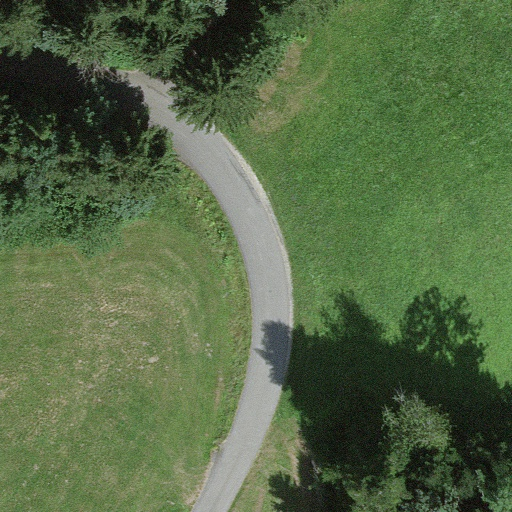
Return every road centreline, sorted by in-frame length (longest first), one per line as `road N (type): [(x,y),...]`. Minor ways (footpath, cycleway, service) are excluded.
road 1 (track): [(216,511),(264,398),(269,348),(272,300),(244,207),(220,164),(179,119),(137,94),(0,61)]
road 2 (track): [(223,0),(137,94)]
